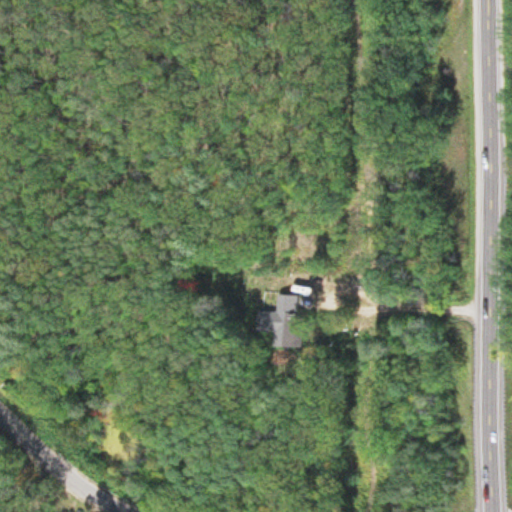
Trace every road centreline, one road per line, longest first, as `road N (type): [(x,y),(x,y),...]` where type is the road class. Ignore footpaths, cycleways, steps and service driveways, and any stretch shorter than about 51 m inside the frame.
road 1 (primary): [(500,511),(492,0)]
road 2 (track): [(220,511),(76,466),(0,394)]
